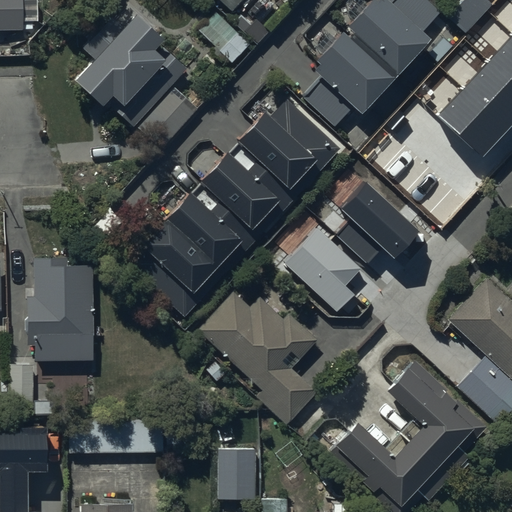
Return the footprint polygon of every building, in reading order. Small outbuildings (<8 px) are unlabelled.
[(20,0),(0,0),(0,25),(21,25),(20,0)] [(359,0),(342,19),(349,25),(344,30),(336,23),(311,51),(316,57),(310,64),(357,107),(426,31),(392,0),(359,0)] [(486,0),(456,0),(444,12),(462,29),(489,2),(486,0)] [(108,10),(79,42),(89,50),(71,71),(98,95),(108,84),(117,93),(111,100),(133,119),(184,61),(161,41),(156,47),(149,40),(159,29),(130,4),(117,18),(108,10)] [(511,124),(511,10),(429,99),(486,152),(511,124)] [(193,104),(171,84),(138,120),(159,140),(193,104)] [(268,112),(258,103),(230,133),(253,154),(244,164),(223,144),(196,174),(218,195),(208,206),(186,186),(120,258),(182,313),(337,144),(284,96),(268,112)] [(350,218),(336,233),(368,264),(383,247),(394,258),(418,233),(364,182),(340,208),(350,218)] [(69,219),(36,220),(37,235),(69,234),(69,219)] [(283,262),(336,312),(353,294),(345,286),(361,269),(317,227),(283,262)] [(64,254),(31,254),(31,292),(25,292),(26,340),(32,340),(32,356),(90,355),(90,340),(92,340),(90,259),(64,260),(64,254)] [(511,301),(483,274),(445,316),(511,377),(511,301)] [(253,393),(284,422),(315,390),(289,365),(315,336),(286,309),(280,315),(258,294),(248,305),(231,289),(196,326),(260,386),(253,393)] [(497,421),(511,403),(511,379),(483,353),(455,384),(497,421)] [(412,357),(388,383),(425,418),(390,455),(353,421),(327,448),(357,476),(360,473),(376,487),(373,490),(396,511),(398,511),(421,489),(427,495),(466,453),(461,449),(484,424),(453,396),(452,398),(442,388),(443,386),(412,357)] [(31,362),(10,363),(10,404),(31,403),(31,362)] [(65,398),(66,448),(162,447),(162,397),(65,398)] [(42,465),(42,419),(14,419),(14,424),(0,424),(0,511),(43,511),(43,505),(23,505),(23,465),(42,465)] [(253,446),(216,446),(216,496),(252,496),(253,446)] [(283,511),(283,493),(258,494),(258,511),(283,511)] [(127,511),(127,496),(77,497),(76,511),(127,511)]
